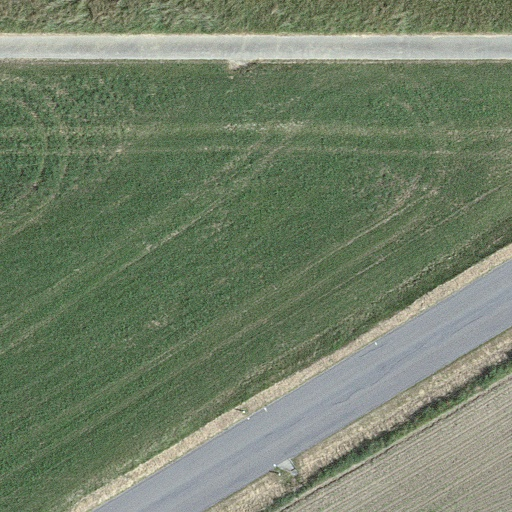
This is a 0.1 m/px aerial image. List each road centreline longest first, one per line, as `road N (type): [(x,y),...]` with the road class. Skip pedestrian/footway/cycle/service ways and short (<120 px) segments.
road 1 (track): [(0,41),(511,44)]
road 2 (tertiary): [(157,511),(511,300)]
